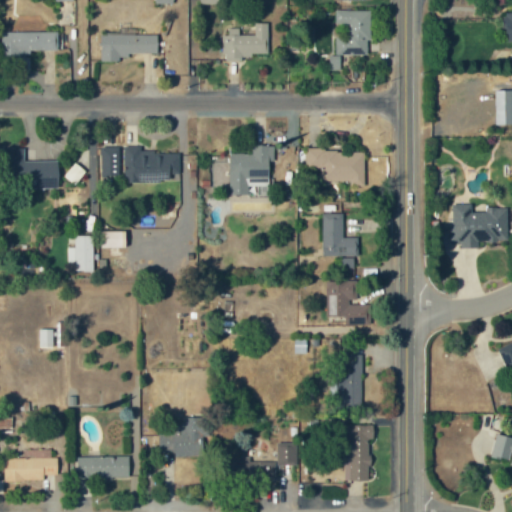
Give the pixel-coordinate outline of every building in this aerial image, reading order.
[(363,49),(332,49),(331,31),(341,31),(341,26),(344,26),(344,18),(331,18),(331,5),(366,4),(367,35),(363,35),(363,49)] [(268,23),(254,22),(254,34),(239,34),(239,27),(228,27),(227,34),(222,34),(222,59),(251,59),(251,53),(267,53),(268,23)] [(101,59),(128,60),(128,53),(157,53),(157,34),(135,34),(135,28),(118,27),(118,33),(101,32),(101,59)] [(57,51),(57,31),(2,32),(3,53),(57,51)] [(116,170),(97,170),(97,142),(115,141),(116,170)] [(119,176),(120,141),(137,141),(137,145),(152,145),(152,148),(175,148),(175,168),(167,168),(167,177),(119,176)] [(225,149),(225,190),(245,190),(245,182),(265,181),(265,156),(271,156),(271,141),(248,141),(248,149),(225,149)] [(302,142),(302,163),(317,163),(317,173),(346,173),(346,181),(360,181),(360,147),(333,147),(333,145),(321,145),(321,142),(302,142)] [(0,144),(20,144),(20,156),(53,156),(53,183),(9,183),(9,181),(9,163),(0,163),(0,144)] [(71,180),(82,166),(71,157),(59,171),(71,180)] [(0,163),(0,181),(9,181),(9,163),(0,163)] [(507,208),(472,208),(472,202),(451,202),(451,246),(477,246),(477,241),(507,241),(507,208)] [(318,208),(317,250),(354,251),(354,232),(339,232),(339,208),(318,208)] [(98,242),(120,242),(120,226),(98,226),(98,242)] [(71,230),(89,230),(89,266),(71,266),(71,258),(63,258),(63,242),(71,242),(71,230)] [(325,281),(326,316),(343,315),(343,324),(370,323),(369,303),(357,303),(356,280),(325,281)] [(52,346),(53,329),(39,328),(39,346),(52,346)] [(305,353),(306,339),(294,339),(294,353),(305,353)] [(511,341),(498,348),(509,374),(511,372),(511,341)] [(362,354),(341,353),(339,407),(360,407),(362,354)] [(203,456),(202,417),(182,417),(183,425),(173,425),(173,433),(159,434),(160,453),(173,453),(173,456),(203,456)] [(369,480),(369,438),(374,438),(374,425),(345,425),(345,480),(369,480)] [(491,456),(511,461),(511,437),(496,434),(491,456)] [(277,465),(296,465),(296,446),(277,446),(277,465)] [(50,449),(22,449),(22,457),(4,457),(4,481),(43,480),(43,474),(57,474),(57,457),(50,457),(50,449)] [(77,477),(129,476),(129,455),(76,456),(77,477)] [(249,462),(249,479),(276,478),(276,461),(249,462)]
